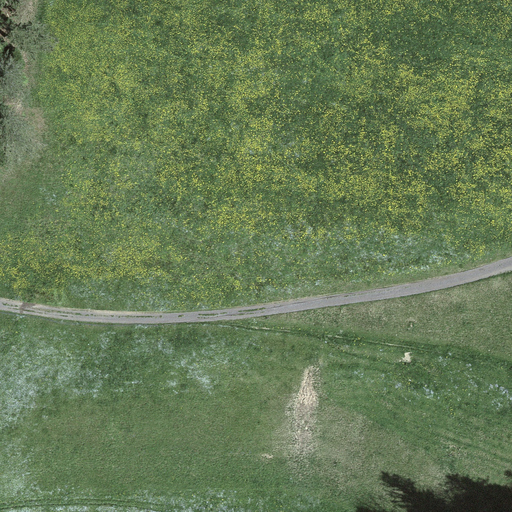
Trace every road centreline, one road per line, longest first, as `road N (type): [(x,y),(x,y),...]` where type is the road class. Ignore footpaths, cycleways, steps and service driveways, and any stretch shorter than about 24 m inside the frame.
road 1 (track): [(511,260),(419,288),(142,321),(0,302)]
road 2 (track): [(230,313),(511,366)]
